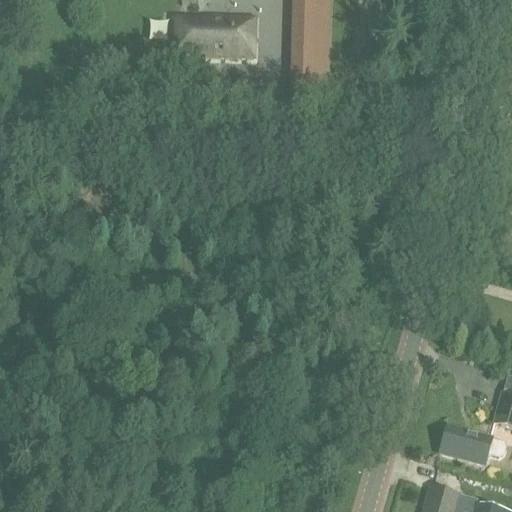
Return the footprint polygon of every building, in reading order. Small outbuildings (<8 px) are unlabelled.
[(205,60),(253,61),(255,22),(206,20),(206,23),(175,22),(174,56),(205,57),(205,60)] [(293,80),(292,101),(324,103),(325,81),(293,80)] [(511,433),(511,398),(502,396),(500,395),(491,427),(511,433)] [(504,446),(492,443),(448,430),(440,457),(485,470),(488,458),(499,461),(504,458),(506,452),(504,446)] [(493,511),(470,506),(469,510),(457,506),(458,500),(430,492),(424,511),(493,511)]
